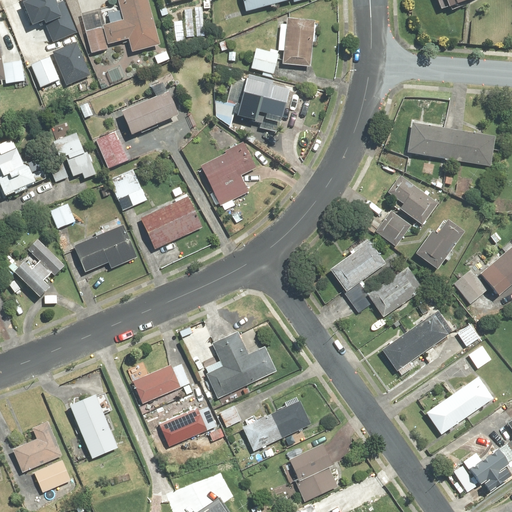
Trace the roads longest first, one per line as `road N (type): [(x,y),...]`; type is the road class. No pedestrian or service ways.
road 1 (residential): [(259,256),(437,511)]
road 2 (residential): [(0,371),(259,256)]
road 3 (residential): [(259,256),(306,212),(339,165),(370,65)]
road 4 (residential): [(511,75),(370,65)]
